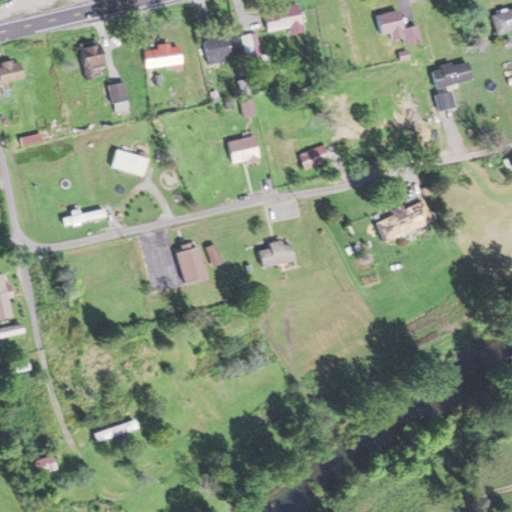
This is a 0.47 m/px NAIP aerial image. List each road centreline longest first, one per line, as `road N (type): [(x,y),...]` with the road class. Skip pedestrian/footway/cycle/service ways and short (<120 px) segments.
road 1 (residential): [(511,147),(25,251)]
road 2 (secondary): [(0,28),(131,0)]
